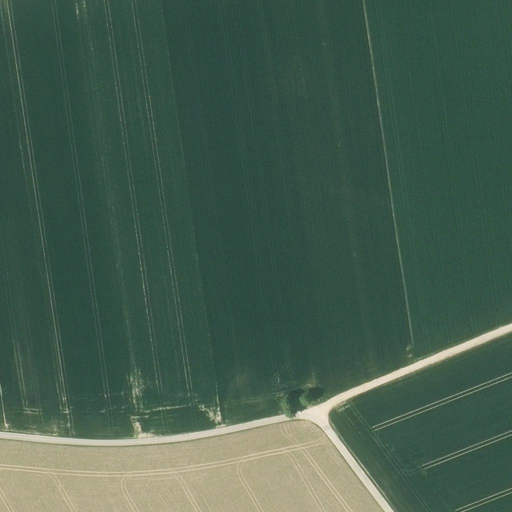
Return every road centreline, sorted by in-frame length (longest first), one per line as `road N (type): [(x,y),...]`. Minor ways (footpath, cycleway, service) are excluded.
road 1 (unclassified): [(0,436),(135,444),(314,410),(388,511)]
road 2 (track): [(314,410),(511,329)]
